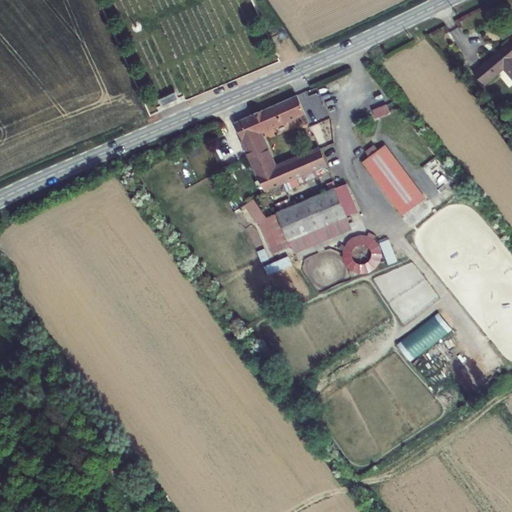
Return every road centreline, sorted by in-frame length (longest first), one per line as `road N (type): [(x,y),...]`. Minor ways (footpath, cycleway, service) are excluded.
road 1 (tertiary): [(451,0),(0,199)]
road 2 (track): [(511,389),(316,511)]
road 3 (unknown): [(354,46),(355,85),(340,152),(376,217)]
